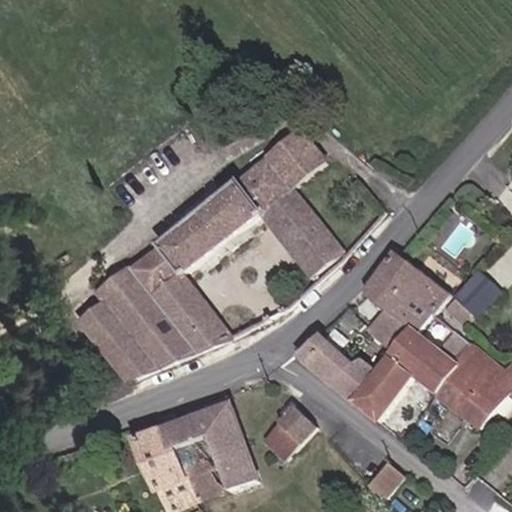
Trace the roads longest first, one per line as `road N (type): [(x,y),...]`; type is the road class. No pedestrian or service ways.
road 1 (unclassified): [(271,351),(383,252),(511,105)]
road 2 (unclassified): [(0,449),(168,397),(271,351)]
road 3 (residential): [(501,511),(282,367),(271,351)]
